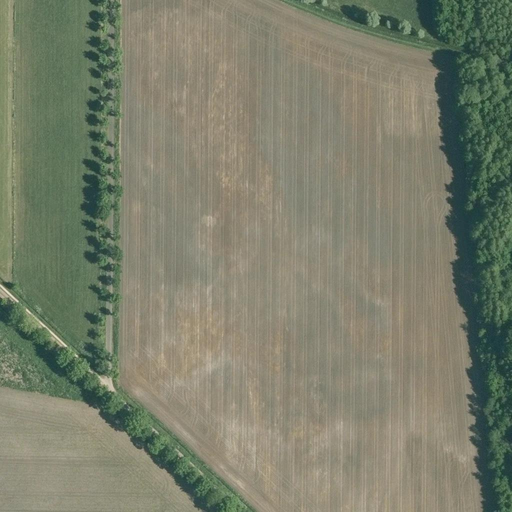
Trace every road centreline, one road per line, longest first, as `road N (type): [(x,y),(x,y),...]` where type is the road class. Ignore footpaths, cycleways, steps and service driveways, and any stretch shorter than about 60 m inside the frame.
road 1 (unclassified): [(241,511),(111,391)]
road 2 (track): [(0,292),(111,391)]
